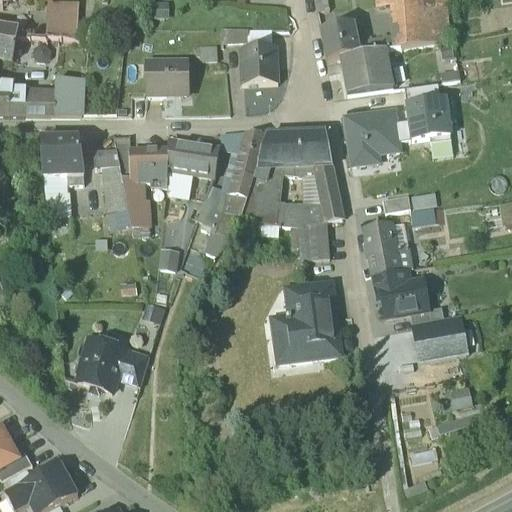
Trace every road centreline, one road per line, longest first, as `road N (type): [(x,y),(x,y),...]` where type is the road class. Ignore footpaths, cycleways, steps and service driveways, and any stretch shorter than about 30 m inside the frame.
road 1 (residential): [(0,128),(306,124),(299,0)]
road 2 (residential): [(160,511),(43,430),(0,389)]
